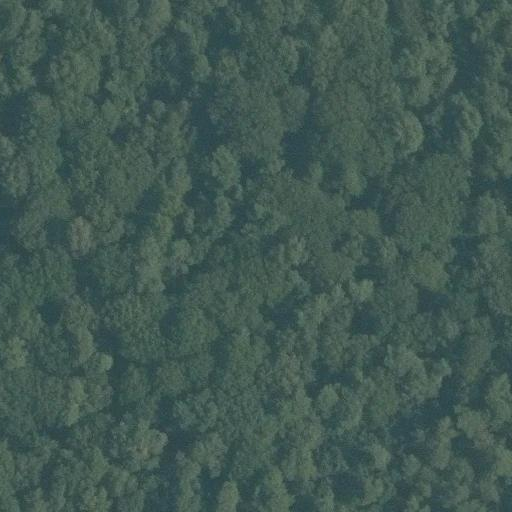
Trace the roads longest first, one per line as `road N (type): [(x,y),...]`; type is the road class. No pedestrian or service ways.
road 1 (track): [(0,506),(511,318)]
road 2 (track): [(72,0),(163,445)]
